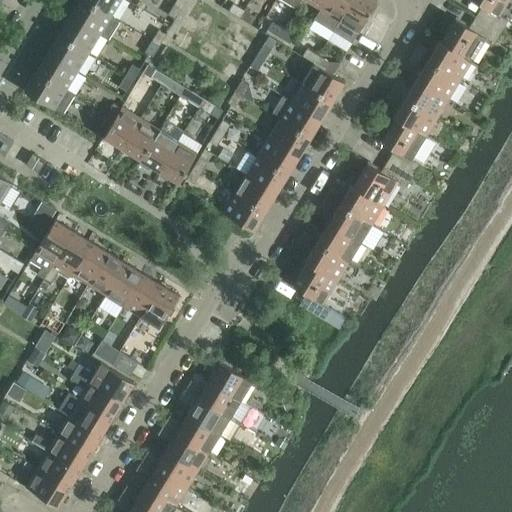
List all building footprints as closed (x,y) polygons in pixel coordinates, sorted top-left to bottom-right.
[(119,21),(111,16),(85,0),(79,0),(70,16),(100,34),(108,39),(119,21)] [(120,0),(85,0),(111,16),(120,0)] [(282,0),(296,8),(301,0),(282,0)] [(305,0),(321,9),(326,0),(305,0)] [(333,31),(351,0),(326,0),(321,9),(314,19),(333,31)] [(352,42),(376,2),(372,0),(351,0),(333,31),(352,42)] [(474,0),(483,5),(476,16),(501,31),(508,20),(499,15),(508,0),(474,0)] [(168,14),(175,19),(182,8),(174,3),(168,14)] [(233,3),(228,11),(239,18),(244,10),(233,3)] [(251,25),(256,17),(244,10),(239,18),(251,25)] [(100,34),(70,16),(59,34),(88,52),(100,34)] [(486,37),(495,42),(501,31),(476,16),(469,27),(456,19),(442,42),(441,43),(471,61),(486,37)] [(272,22),(267,30),(279,37),(284,29),(272,22)] [(166,34),(159,29),(152,41),(160,45),(166,34)] [(290,43),(295,35),(284,29),(279,37),(290,43)] [(88,52),(59,34),(47,53),(77,71),(88,52)] [(145,52),(153,57),(160,45),(152,41),(145,52)] [(442,42),(440,41),(428,60),(460,80),(471,61),(441,43),(442,42)] [(272,48),(264,43),(257,54),(265,59),(272,48)] [(428,48),(420,43),(414,52),(423,57),(428,48)] [(307,48),(302,56),(313,63),(318,55),(307,48)] [(409,61),(417,66),(423,57),(414,52),(409,61)] [(77,71),(47,53),(36,71),(66,89),(77,71)] [(250,65),(258,70),(265,59),(257,54),(250,65)] [(324,70),(329,62),(318,55),(313,63),(314,63),(324,70)] [(460,80),(428,60),(417,79),(449,98),(460,80)] [(344,82),(324,70),(314,63),(303,82),(333,100),(344,82)] [(140,69),(132,64),(125,75),(133,80),(140,69)] [(156,69),(151,77),(162,84),(167,76),(156,69)] [(25,90),(63,114),(74,94),(66,89),(36,71),(25,90)] [(119,86),(126,91),(133,80),(125,75),(119,86)] [(167,76),(162,84),(181,95),(186,87),(185,87),(167,76)] [(449,98),(417,79),(405,97),(437,117),(449,98)] [(249,85),(241,80),(235,91),(242,96),(249,85)] [(406,85),(397,80),(392,89),(400,94),(406,85)] [(333,100),(303,82),(292,101),(321,119),(333,100)] [(186,87),(181,95),(192,102),(197,94),(190,90),(186,87)] [(386,98),(395,103),(400,94),(392,89),(386,98)] [(228,102),(236,107),(242,96),(235,91),(228,102)] [(321,119),(292,101),(283,95),(272,114),(280,119),(310,137),(321,119)] [(121,108),(115,119),(108,130),(104,137),(123,148),(141,119),(147,108),(128,97),(121,108)] [(393,117),(396,118),(396,117),(426,135),(437,117),(405,97),(393,117)] [(204,98),(199,106),(218,118),(223,110),(219,108),(204,98)] [(121,108),(113,103),(107,114),(115,119),(121,108)] [(100,125),(108,130),(115,119),(107,114),(100,125)] [(420,164),(411,159),(426,135),(396,117),(396,118),(381,141),(395,149),(388,160),(413,175),(420,164)] [(141,160),(159,130),(141,119),(123,148),(141,160)] [(230,124),(223,119),(216,130),(224,135),(230,124)] [(310,137),(280,119),(269,137),(299,156),(310,137)] [(160,171),(178,141),(159,130),(141,160),(160,171)] [(209,142),(217,147),(224,135),(216,130),(209,142)] [(0,154),(5,157),(14,142),(0,132),(0,154)] [(299,156),(269,137),(258,156),(287,174),(299,156)] [(179,182),(197,153),(178,141),(160,171),(179,182)] [(223,147),(218,156),(228,162),(233,153),(223,147)] [(33,153),(26,165),(39,172),(46,161),(33,153)] [(208,161),(200,156),(193,168),(201,172),(208,161)] [(287,174),(258,156),(246,175),(276,193),(287,174)] [(398,181),(406,186),(413,175),(388,160),(381,171),(368,163),(354,186),(353,187),(383,206),(398,181)] [(186,179),(194,184),(201,172),(193,168),(186,179)] [(276,193),(246,175),(235,193),(265,212),(276,193)] [(12,184),(0,176),(0,201),(1,202),(12,184)] [(354,186),(352,185),(345,196),(332,187),(327,195),(372,223),(383,206),(353,187),(354,186)] [(224,212),(253,230),(265,212),(235,193),(224,212)] [(321,205),(334,213),(329,222),(361,241),(372,223),(327,195),(321,205)] [(41,201),(31,218),(44,226),(54,209),(41,201)] [(10,222),(0,215),(0,225),(6,229),(10,222)] [(55,219),(30,260),(41,267),(37,274),(44,278),(51,267),(74,231),(55,219)] [(361,241),(329,222),(317,241),(349,261),(361,241)] [(318,229),(309,224),(304,233),(312,238),(318,229)] [(51,283),(58,272),(68,278),(71,274),(91,241),(74,231),(51,267),(44,278),(51,283)] [(298,242),(307,247),(312,238),(304,233),(298,242)] [(88,284),(108,252),(91,241),(71,274),(88,284)] [(305,261),(307,262),(308,261),(338,279),(349,261),(317,241),(305,261)] [(106,295),(126,262),(108,252),(88,284),(106,295)] [(15,258),(10,268),(19,272),(24,263),(15,258)] [(332,309),(323,304),(338,279),(308,261),(307,262),(293,285),(307,293),(300,304),(310,311),(325,320),(332,309)] [(123,306),(143,273),(126,262),(106,295),(123,306)] [(141,316),(161,284),(143,273),(123,306),(141,316)] [(159,327),(179,295),(161,284),(141,316),(159,327)] [(18,300),(12,310),(22,315),(27,306),(18,300)] [(29,304),(22,316),(31,321),(38,309),(29,304)] [(68,318),(51,308),(42,322),(59,332),(68,318)] [(121,325),(128,314),(121,310),(114,321),(121,325)] [(74,342),(80,331),(69,324),(63,335),(74,342)] [(45,330),(35,346),(43,351),(53,335),(45,330)] [(92,341),(82,335),(76,345),(86,351),(92,341)] [(35,347),(27,359),(37,365),(44,353),(35,347)] [(111,364),(130,375),(137,364),(119,353),(111,364)] [(255,383),(220,361),(208,380),(241,400),(256,409),(261,402),(254,398),(255,383)] [(134,382),(101,362),(90,381),(123,400),(134,382)] [(90,371),(79,364),(75,371),(86,378),(90,371)] [(70,378),(82,385),(84,390),(79,398),(112,418),(123,400),(90,381),(86,378),(75,371),(70,378)] [(22,373),(16,383),(28,390),(34,380),(22,373)] [(204,388),(191,380),(185,390),(230,417),(241,400),(208,380),(204,388)] [(14,382),(6,394),(18,401),(26,389),(14,382)] [(179,399),(192,407),(187,415),(220,435),(230,417),(185,390),(179,399)] [(293,396),(282,400),(285,410),(296,405),(293,396)] [(69,415),(101,435),(112,418),(79,398),(69,415)] [(58,433),(91,453),(101,435),(69,415),(58,433)] [(182,422),(170,415),(164,424),(209,452),(220,435),(187,415),(182,422)] [(158,434),(171,442),(166,450),(198,470),(209,452),(164,424),(158,434)] [(52,443),(36,434),(32,441),(48,450),(80,470),(91,453),(58,433),(52,443)] [(254,447),(250,453),(261,459),(267,449),(261,445),(254,447)] [(37,468),(69,487),(80,470),(48,450),(37,468)] [(161,458),(148,451),(142,460),(187,488),(198,470),(166,450),(161,458)] [(136,470),(149,477),(144,485),(177,505),(187,488),(142,460),(136,470)] [(26,486),(58,506),(69,487),(37,468),(26,486)] [(139,493),(127,485),(121,495),(148,511),(172,511),(177,505),(144,485),(139,493)] [(115,505),(126,511),(148,511),(121,495),(115,505)]
